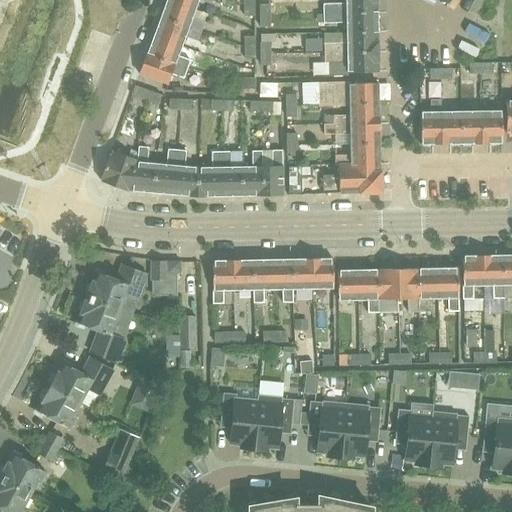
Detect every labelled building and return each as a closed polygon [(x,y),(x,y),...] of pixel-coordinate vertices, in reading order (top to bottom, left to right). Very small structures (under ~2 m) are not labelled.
[(167,0),(162,17),(189,27),(196,9),(172,0),(167,0)] [(172,0),(196,9),(199,0),(172,0)] [(324,4),(324,14),(377,12),(377,0),(346,0),(346,4),(324,4)] [(244,15),(255,15),(255,3),(243,4),(244,15)] [(260,4),(260,15),(271,15),(271,3),(260,4)] [(347,22),(347,33),(378,32),(377,12),(324,14),(324,23),(347,22)] [(260,15),(260,26),(271,26),(271,15),(260,15)] [(155,35),(183,46),(189,27),(162,17),(155,35)] [(378,52),(378,32),(347,33),(347,43),(336,43),(336,36),(327,36),(327,43),(324,43),(325,53),(378,52)] [(191,59),(179,55),(183,46),(155,35),(148,54),(187,68),(191,59)] [(244,35),(244,46),(255,46),(255,35),(244,35)] [(260,43),(261,53),(271,53),(270,42),(260,43)] [(244,58),(255,57),(255,46),(244,46),(244,58)] [(329,75),(348,75),(348,73),(379,72),(378,52),(325,53),(325,63),(329,63),(329,75)] [(172,73),(184,78),(187,68),(148,54),(147,53),(140,73),(168,84),(172,73)] [(261,53),(261,64),(271,64),(271,53),(261,53)] [(471,62),(471,74),(481,74),(481,62),(471,62)] [(481,62),(481,74),(491,73),(491,62),(481,62)] [(431,80),(441,79),(441,68),(431,69),(431,80)] [(441,79),(451,79),(451,68),(441,68),(441,79)] [(232,77),(232,88),(242,88),(242,77),(232,77)] [(256,77),(242,77),(242,88),(256,88),(256,77)] [(319,106),(350,105),(379,105),(378,83),(351,83),(351,82),(319,83),(319,106)] [(132,95),(146,100),(150,90),(136,85),(132,95)] [(270,86),(269,97),(285,97),(285,86),(270,86)] [(150,90),(146,100),(157,104),(162,94),(150,90)] [(286,95),(287,108),(297,108),(297,95),(286,95)] [(171,110),(181,110),(181,99),(171,99),(171,110)] [(191,111),(191,99),(181,99),(181,110),(191,111)] [(212,111),(222,111),(223,100),(213,99),(212,111)] [(481,112),(482,143),(502,143),(502,99),(481,99),(481,112)] [(233,112),(233,100),(223,100),(222,111),(233,112)] [(442,100),(420,100),(421,145),(442,144),(441,112),(442,112),(442,103),(442,100)] [(250,111),(262,111),(262,101),(250,101),(250,111)] [(273,111),(273,101),(262,101),(262,111),(273,111)] [(452,103),(442,103),(442,112),(441,112),(442,144),(462,144),(461,112),(452,112),(452,103)] [(350,115),(334,115),(334,125),(379,123),(379,105),(350,105),(350,115)] [(297,108),(287,108),(287,119),(297,119),(297,108)] [(481,112),(461,112),(462,144),(482,143),(481,112)] [(324,125),(324,134),(350,134),(351,144),(380,143),(379,123),(334,125),(324,125)] [(287,132),(288,143),(297,143),(297,132),(287,132)] [(297,143),(288,143),(288,155),(297,155),(297,143)] [(335,155),(335,165),(338,165),(380,164),(380,143),(351,144),(351,154),(335,155)] [(136,161),(129,190),(152,192),(155,163),(148,162),(149,147),(139,146),(138,152),(136,161)] [(130,148),(127,158),(116,153),(114,159),(112,158),(103,181),(128,191),(129,190),(136,161),(138,152),(130,148)] [(174,194),(176,165),(178,150),(169,149),(167,164),(155,163),(152,192),(174,194)] [(178,150),(176,165),(174,194),(192,196),(199,196),(199,167),(196,167),(185,166),(187,151),(178,150)] [(264,195),(284,195),(283,166),(283,150),(272,150),(273,166),(264,166),(264,195)] [(212,160),(201,160),(201,167),(199,167),(199,196),(205,196),(221,196),(221,152),(212,151),(212,160)] [(230,166),(230,151),(221,152),(221,196),(242,196),(242,166),(230,166)] [(263,151),(252,151),(252,166),(242,166),(242,196),(264,195),(264,166),(263,166),(263,151)] [(360,194),(382,193),(382,171),(380,171),(380,164),(338,165),(338,174),(323,175),(323,193),(340,192),(340,193),(360,193),(360,194)] [(288,167),(289,194),(301,193),(301,178),(312,178),(311,167),(288,167)] [(493,298),(504,297),(503,285),(503,255),(483,256),(484,285),(493,285),(493,298)] [(511,255),(503,255),(503,285),(511,284),(511,255)] [(463,298),(473,298),(473,285),(484,285),(483,256),(463,256),(463,298)] [(334,288),(333,258),(313,259),(313,288),(334,288)] [(253,302),(264,302),(264,289),(273,289),(273,259),(253,260),(254,289),(253,289),(253,302)] [(282,302),(293,301),(293,289),(293,259),(273,259),(273,289),(282,289),(282,302)] [(293,259),(293,289),(313,288),(313,259),(293,259)] [(213,303),(223,303),(223,302),(234,301),(234,290),(233,260),(213,260),(213,290),(213,303)] [(234,290),(253,289),(254,289),(253,260),(233,260),(234,290)] [(167,261),(153,261),(153,281),(167,281),(167,261)] [(169,261),(168,273),(181,273),(181,261),(169,261)] [(89,283),(86,291),(88,295),(87,298),(118,309),(124,293),(129,295),(132,286),(141,290),(148,272),(123,263),(117,279),(96,271),(93,281),(89,283)] [(448,298),(448,310),(459,310),(459,298),(461,298),(460,268),(439,269),(440,299),(448,298)] [(408,311),(418,311),(418,299),(420,299),(420,269),(400,270),(400,299),(407,299),(408,311)] [(420,269),(420,299),(440,299),(439,269),(420,269)] [(368,312),(379,312),(379,300),(377,300),(376,270),(357,271),(357,300),(368,300),(368,312)] [(376,270),(379,300),(400,299),(400,270),(376,270)] [(337,301),(357,300),(357,271),(336,271),(337,301)] [(81,312),(78,322),(99,330),(91,352),(118,362),(127,338),(124,337),(114,334),(117,325),(113,324),(118,309),(87,298),(82,300),(79,308),(81,312)] [(182,348),(197,347),(196,316),(181,317),(182,348)] [(467,345),(477,344),(477,328),(467,328),(467,345)] [(502,328),(494,328),(495,351),(504,351),(502,328)] [(494,351),(493,329),(485,330),(485,352),(494,351)] [(284,330),(274,331),(275,343),(285,343),(284,330)] [(235,343),(235,331),(214,332),(214,343),(225,343),(235,343)] [(235,331),(235,343),(245,343),(245,331),(235,331)] [(265,343),(275,343),(274,331),(264,331),(265,343)] [(485,352),(485,364),(495,363),(495,351),(494,351),(485,352)] [(430,364),(440,364),(440,352),(429,352),(430,364)] [(449,352),(440,352),(440,364),(450,364),(449,352)] [(475,364),(485,364),(485,352),(475,352),(475,364)] [(390,365),(400,365),(400,353),(390,353),(390,365)] [(410,353),(400,353),(400,365),(410,365),(410,353)] [(352,366),(361,366),(360,354),(351,354),(352,366)] [(370,354),(360,354),(361,366),(370,366),(370,354)] [(322,355),(323,365),(334,365),(334,355),(322,355)] [(88,389),(100,396),(114,369),(91,357),(82,373),(62,362),(57,373),(56,372),(52,373),(48,380),(50,383),(51,384),(49,387),(80,403),(88,389)] [(301,372),(313,371),(312,360),(300,361),(301,372)] [(270,381),(268,393),(291,397),(293,385),(270,381)] [(49,387),(48,388),(47,388),(44,388),(40,396),(41,399),(42,399),(37,410),(71,428),(76,418),(73,416),(80,403),(49,387)] [(239,448),(253,449),(258,395),(257,395),(257,401),(235,399),(235,394),(223,393),(220,419),(232,420),(230,444),(240,445),(239,448)] [(267,448),(277,448),(279,424),(291,425),(294,400),(282,399),(282,397),(258,395),(253,449),(267,450),(267,448)] [(326,456),(340,457),(345,403),(322,401),(321,402),(310,401),(307,427),(319,428),(317,452),(326,453),(326,456)] [(380,408),(368,407),(369,405),(345,403),(340,457),(354,458),(354,456),(364,457),(366,433),(378,434),(380,408)] [(414,464),(428,465),(433,411),(432,411),(431,417),(410,415),(410,411),(398,409),(395,435),(407,436),(405,460),(414,461),(414,464)] [(433,411),(428,465),(442,467),(442,464),(452,465),(454,441),(466,442),(469,416),(456,414),(433,411)] [(501,473),(511,473),(511,418),(497,417),(497,419),(485,418),(483,444),(494,445),(492,469),(502,470),(501,473)] [(119,429),(102,471),(121,478),(137,436),(119,429)] [(43,442),(59,451),(65,439),(49,430),(43,442)] [(53,461),(59,451),(43,442),(38,453),(53,461)] [(0,477),(31,494),(38,480),(41,482),(47,472),(13,454),(7,464),(6,463),(3,464),(0,469),(0,472),(0,474),(2,474),(0,477)] [(0,511),(24,511),(27,509),(24,507),(31,494),(0,477),(0,511)] [(370,511),(370,507),(318,496),(318,504),(294,505),(294,499),(249,506),(248,511),(370,511)]
